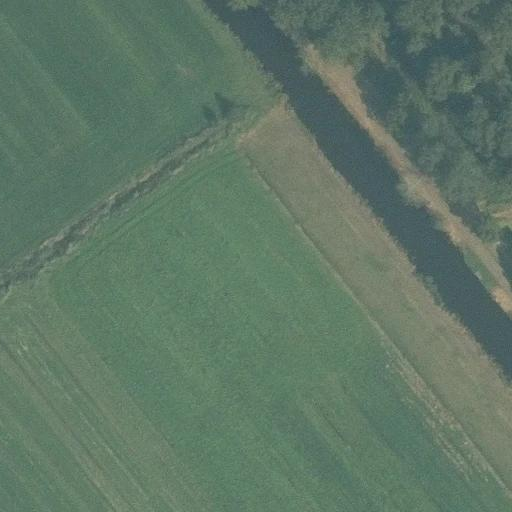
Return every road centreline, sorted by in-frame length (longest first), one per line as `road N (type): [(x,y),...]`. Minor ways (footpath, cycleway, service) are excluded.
road 1 (unclassified): [(511,292),(285,8)]
road 2 (track): [(458,225),(494,198),(334,0)]
